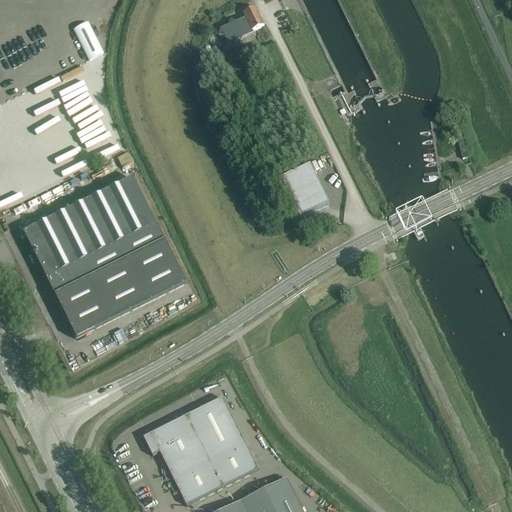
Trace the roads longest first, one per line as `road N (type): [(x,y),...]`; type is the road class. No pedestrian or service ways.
road 1 (tertiary): [(52,423),(370,236)]
road 2 (unclassified): [(485,480),(370,236)]
road 3 (track): [(375,511),(295,441),(228,324)]
road 4 (tertiary): [(370,236),(511,168)]
road 5 (unclassified): [(370,236),(305,95)]
